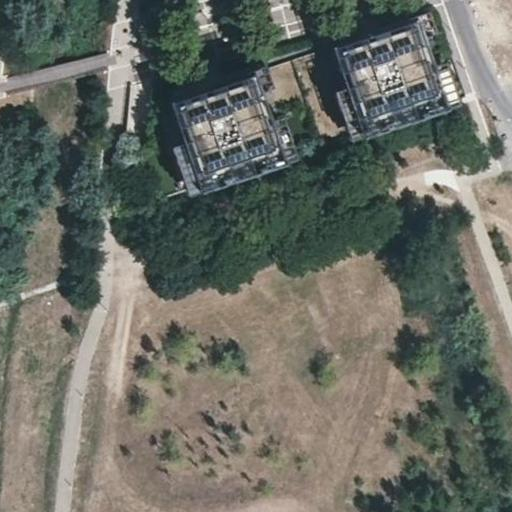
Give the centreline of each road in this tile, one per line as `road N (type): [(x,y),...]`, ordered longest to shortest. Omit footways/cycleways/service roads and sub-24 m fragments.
road 1 (track): [(104,268),(408,177),(462,185)]
road 2 (residential): [(142,82),(146,49),(335,0)]
